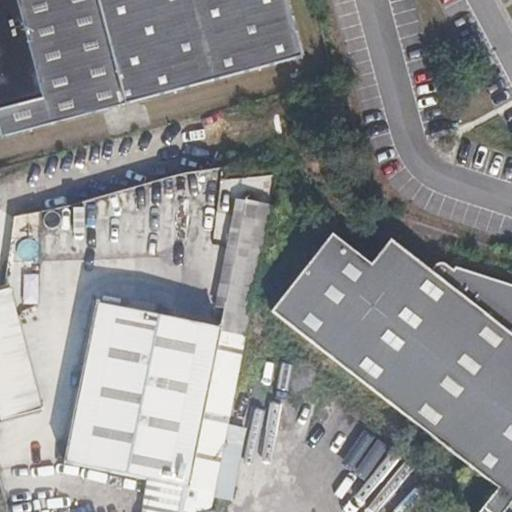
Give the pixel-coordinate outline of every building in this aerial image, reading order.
[(0,0),(0,136),(299,55),(284,0),(0,0)] [(484,506),(491,511),(506,511),(511,505),(511,285),(462,271),(460,273),(458,271),(433,277),(393,245),(374,270),(335,239),(275,316),(496,490),(484,506)] [(254,299),(261,266),(234,261),(220,328),(246,333),(254,299)] [(0,411),(2,421),(41,410),(9,288),(0,290),(0,411)] [(211,497),(246,333),(220,328),(96,303),(63,463),(187,488),(186,492),(211,497)]
